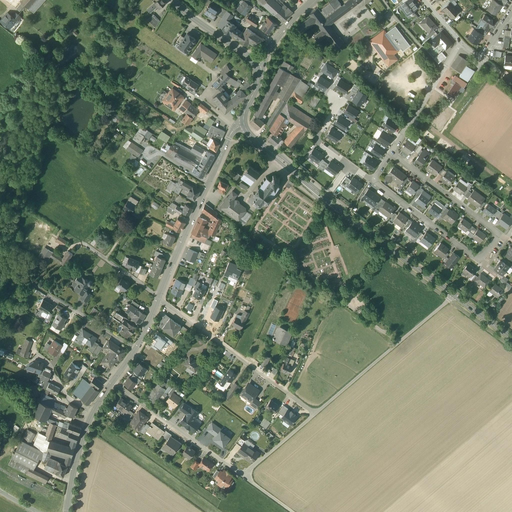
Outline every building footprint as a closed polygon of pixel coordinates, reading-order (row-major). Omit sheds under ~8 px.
[(20,2),(17,0),(14,0),(11,5),(15,9),(21,3),(20,2)] [(34,0),(21,0),(20,2),(21,3),(24,6),(27,8),(34,0)] [(34,0),(27,8),(32,12),(43,0),(34,0)] [(162,0),(158,0),(155,3),(157,6),(159,8),(165,3),(162,0)] [(267,0),(263,5),(264,5),(277,18),(284,10),(273,0),(267,0)] [(279,0),(273,0),(284,10),(285,11),(288,8),(283,3),(279,0)] [(330,0),(329,1),(330,1),(329,2),(330,2),(321,9),(322,10),(320,11),(325,18),(341,6),(340,4),(341,4),(337,0),(330,0)] [(412,0),(407,0),(401,5),(400,6),(407,16),(413,12),(418,8),(413,2),(414,2),(412,0)] [(447,0),(442,6),(440,7),(442,9),(450,2),(452,0),(447,0)] [(502,5),(493,0),(492,0),(487,9),(496,15),(502,5)] [(244,1),(238,9),(245,14),(251,6),(247,3),(244,1)] [(325,18),(324,19),(329,25),(351,8),(347,2),(341,6),(325,18)] [(450,2),(442,9),(451,18),(459,12),(450,2)] [(21,3),(15,9),(19,12),(24,6),(21,3)] [(218,11),(209,5),(204,13),(213,19),(216,15),(218,12),(218,11)] [(329,25),(324,19),(325,18),(320,11),(317,8),(309,14),(311,16),(297,26),(301,32),(315,22),(321,30),(313,36),(318,42),(326,36),(335,49),(343,42),(339,37),(338,37),(329,25)] [(284,10),(277,18),(283,22),(289,15),(285,11),(284,10)] [(218,25),(224,29),(223,30),(230,34),(234,28),(235,26),(229,22),(233,16),(227,12),(222,19),(218,25)] [(13,17),(8,13),(5,16),(6,17),(4,18),(3,19),(1,21),(4,24),(4,26),(6,27),(8,27),(8,28),(11,24),(13,24),(16,20),(13,17)] [(160,21),(153,15),(147,20),(155,29),(160,21)] [(257,20),(249,15),(245,20),(253,26),(257,20)] [(492,20),(484,15),(482,18),(482,20),(486,22),(483,27),(482,27),(487,30),(489,27),(490,27),(492,24),(492,20)] [(263,23),(260,27),(269,33),(270,30),(271,31),(273,29),(272,28),(272,27),(274,27),(276,23),(267,17),(265,20),(264,20),(262,23),(263,23)] [(436,27),(428,17),(420,23),(429,33),(433,29),(436,27)] [(483,27),(480,25),(478,28),(486,33),(488,30),(487,30),(482,27),(483,27)] [(395,26),(386,33),(394,44),(396,42),(401,48),(403,51),(410,46),(395,26)] [(478,28),(476,27),(475,29),(483,35),(484,36),(486,33),(478,28)] [(242,33),(234,28),(230,34),(239,40),(242,36),(240,35),(242,33)] [(247,28),(243,33),(242,33),(240,35),(242,36),(239,40),(247,46),(250,43),(255,34),(247,28)] [(433,29),(429,33),(426,35),(429,38),(436,32),(433,29)] [(475,29),(474,29),(468,39),(477,44),(483,35),(475,29)] [(386,33),(384,30),(369,41),(383,59),(388,66),(397,59),(393,54),(401,48),(396,42),(394,44),(386,33)] [(444,37),(440,32),(430,41),(434,46),(439,41),(441,44),(440,44),(441,45),(442,44),(446,49),(451,44),(445,36),(444,37)] [(184,38),(179,46),(188,52),(196,40),(187,34),(184,38)] [(255,34),(250,43),(257,48),(263,39),(255,34)] [(181,36),(176,44),(178,45),(179,46),(184,38),(181,36)] [(217,55),(201,44),(196,51),(192,56),(195,59),(197,60),(200,55),(211,63),(217,55)] [(442,52),(436,57),(441,61),(446,57),(442,52)] [(469,62),(458,55),(451,66),(461,73),(466,66),(469,62)] [(288,63),(284,70),(289,72),(292,66),(288,63)] [(333,77),(337,70),(326,63),(322,70),(333,77)] [(227,65),(221,71),(223,74),(224,73),(224,74),(231,68),(227,65)] [(474,71),(466,66),(461,73),(459,76),(467,81),(474,71)] [(280,67),(272,81),(279,85),(282,87),(290,73),(289,72),(284,70),(280,67)] [(223,74),(213,84),(218,89),(229,77),(224,74),(224,73),(223,74)] [(279,93),(277,96),(286,102),(301,79),(290,73),(282,87),(279,93)] [(320,76),(315,84),(324,90),(329,82),(320,76)] [(466,84),(454,76),(452,80),(455,82),(447,94),(452,98),(461,86),(464,88),(466,84)] [(186,77),(182,83),(186,86),(191,80),(186,77)] [(198,85),(191,80),(186,86),(190,89),(193,91),(198,85)] [(301,80),(295,89),(302,93),(308,84),(305,83),(301,80)] [(335,87),(345,93),(349,86),(339,80),(335,87)] [(231,94),(229,96),(235,104),(242,98),(245,94),(242,91),(250,84),(250,82),(249,81),(237,93),(235,91),(234,91),(231,94)] [(272,81),(269,87),(275,91),(279,85),(272,81)] [(354,84),(350,91),(355,94),(359,87),(354,84)] [(275,91),(269,87),(267,91),(273,94),(272,98),(275,100),(277,96),(279,93),(275,91)] [(182,96),(173,89),(172,89),(168,94),(170,96),(165,102),(173,109),(175,108),(176,106),(176,105),(180,100),(181,100),(182,98),(182,96)] [(302,93),(295,89),(290,96),(300,103),(305,95),(302,93)] [(267,91),(261,102),(267,105),(272,98),(273,94),(267,91)] [(359,91),(353,101),(360,106),(362,102),(363,103),(365,99),(364,99),(366,95),(359,91)] [(226,98),(221,92),(213,99),(219,106),(227,99),(226,98)] [(309,104),(314,107),(319,98),(315,95),(309,104)] [(235,104),(229,96),(226,98),(227,99),(219,106),(225,113),(235,104)] [(285,102),(282,100),(273,113),(277,115),(285,102)] [(185,101),(180,108),(185,112),(190,104),(185,101)] [(261,102),(254,114),(255,115),(256,115),(260,119),(267,105),(261,102)] [(298,110),(287,102),(277,117),(285,123),(288,119),(298,126),(305,130),(310,123),(305,119),(299,116),(296,113),(298,110)] [(208,110),(200,103),(197,107),(205,113),(207,111),(208,110)] [(198,111),(190,104),(185,112),(187,114),(192,118),(198,111)] [(343,112),(353,118),(358,111),(348,105),(343,112)] [(115,112),(111,118),(116,121),(120,114),(115,112)] [(184,117),(181,121),(186,124),(188,124),(192,118),(187,114),(184,117)] [(260,119),(256,115),(255,115),(249,122),(257,129),(264,122),(260,119)] [(349,122),(339,116),(334,123),(344,129),(349,122)] [(275,119),(271,117),(266,124),(270,127),(275,119)] [(285,123),(277,117),(270,129),(273,132),(277,135),(285,123)] [(383,125),(393,132),(398,125),(392,121),(392,120),(388,117),(383,125)] [(210,118),(201,132),(205,135),(214,121),(210,118)] [(157,119),(151,127),(154,130),(161,121),(157,119)] [(225,132),(212,125),(209,130),(209,131),(206,135),(211,138),(214,134),(222,138),(225,132)] [(305,130),(298,126),(292,131),(299,137),(305,130)] [(201,132),(195,128),(193,131),(190,134),(200,141),(205,135),(201,132)] [(326,135),(336,142),(341,134),(331,128),(326,135)] [(162,130),(158,136),(167,142),(171,135),(162,130)] [(299,137),(292,131),(283,141),(290,147),(299,137)] [(277,135),(273,132),(267,138),(275,145),(281,138),(277,135)] [(377,138),(388,145),(392,139),(382,132),(377,138)] [(220,143),(213,139),(209,147),(216,151),(220,143)] [(203,157),(198,154),(200,148),(194,145),(191,150),(175,141),(174,144),(179,147),(196,156),(195,159),(200,162),(201,161),(203,157)] [(411,144),(406,141),(404,144),(403,144),(402,145),(403,145),(400,149),(408,155),(412,149),(415,146),(415,145),(411,143),(411,144)] [(143,149),(132,142),(127,148),(138,156),(143,149)] [(174,144),(173,143),(171,145),(170,145),(166,153),(169,155),(169,156),(173,158),(174,158),(175,156),(174,155),(179,147),(174,144)] [(374,144),(370,151),(380,157),(384,151),(374,144)] [(196,156),(179,147),(174,155),(175,156),(192,165),(195,159),(196,156)] [(214,155),(201,148),(200,148),(198,154),(203,157),(201,161),(209,165),(214,155)] [(308,155),(318,162),(323,155),(314,148),(308,155)] [(423,150),(415,160),(421,164),(428,155),(423,150)] [(192,165),(175,156),(174,158),(193,168),(194,166),(192,165)] [(367,156),(362,164),(372,170),(377,163),(367,156)] [(209,165),(201,161),(200,162),(195,159),(192,165),(194,166),(198,168),(205,172),(209,165)] [(326,167),(328,164),(324,160),(318,167),(323,171),(326,167)] [(442,167),(432,160),(426,168),(435,175),(437,173),(441,168),(442,167)] [(326,167),(335,174),(340,168),(330,161),(328,164),(326,167)] [(249,165),(241,176),(251,184),(259,172),(249,165)] [(400,172),(393,167),(394,166),(393,166),(384,178),(388,181),(391,178),(396,182),(397,180),(400,182),(400,183),(401,182),(405,176),(406,176),(400,171),(400,172)] [(454,177),(446,171),(442,176),(440,179),(448,185),(454,177)] [(237,172),(231,181),(233,182),(234,183),(240,174),(237,172)] [(264,180),(262,183),(261,183),(260,183),(261,184),(259,187),(258,186),(258,187),(254,192),(253,192),(253,193),(247,201),(252,204),(252,203),(254,204),(255,204),(257,205),(257,206),(258,205),(260,205),(260,206),(261,205),(262,203),(263,203),(264,204),(263,204),(264,204),(265,204),(266,205),(266,204),(267,202),(268,203),(268,202),(272,197),(273,197),(273,196),(271,197),(274,193),(275,194),(275,193),(274,192),(277,189),(277,190),(278,189),(277,188),(279,186),(279,187),(280,186),(279,185),(280,184),(279,184),(276,182),(278,182),(278,181),(278,179),(279,180),(279,179),(278,178),(279,177),(278,177),(275,175),(275,174),(274,175),(273,174),(272,175),(273,175),(271,179),(268,176),(267,176),(267,177),(266,176),(265,176),(266,177),(264,179),(263,179),(264,180)] [(347,185),(351,180),(346,177),(340,184),(345,187),(347,185)] [(353,178),(351,180),(347,185),(356,192),(362,185),(353,178)] [(177,184),(171,180),(167,186),(173,190),(175,187),(177,184)] [(228,184),(220,180),(217,186),(220,187),(218,191),(223,193),(225,189),(225,190),(228,184)] [(199,191),(183,181),(181,185),(183,186),(189,190),(188,192),(189,193),(187,196),(194,200),(199,191)] [(412,181),(406,189),(412,194),(413,193),(417,188),(419,185),(412,181)] [(466,187),(458,181),(453,188),(461,194),(462,193),(466,187)] [(380,197),(368,189),(362,197),(366,200),(368,198),(375,204),(373,206),(374,206),(374,205),(378,200),(380,197)] [(234,200),(233,199),(237,194),(232,190),(227,198),(228,198),(227,199),(226,200),(225,200),(221,205),(221,208),(236,219),(239,218),(246,209),(245,207),(240,204),(239,204),(239,203),(239,200),(237,199),(235,199),(234,200)] [(423,191),(422,192),(421,193),(429,199),(430,197),(423,191)] [(477,196),(472,192),(471,193),(468,198),(467,199),(478,207),(479,206),(482,201),(484,198),(479,194),(477,196)] [(429,199),(421,193),(417,198),(415,201),(423,207),(429,199)] [(138,201),(131,196),(128,200),(135,205),(138,201)] [(135,205),(128,200),(123,208),(127,210),(127,209),(131,212),(135,205)] [(380,202),(377,207),(375,209),(379,211),(379,210),(383,204),(380,202)] [(394,208),(385,202),(383,204),(379,210),(388,217),(392,212),(394,208)] [(434,202),(428,211),(435,217),(438,213),(442,208),(441,208),(434,202)] [(183,209),(181,211),(182,212),(189,215),(193,208),(185,204),(183,209)] [(208,215),(211,208),(205,204),(202,211),(208,215)] [(496,210),(488,204),(483,211),(491,216),(493,214),(496,210)] [(183,209),(177,205),(174,210),(175,211),(180,214),(182,212),(181,211),(183,209)] [(217,213),(211,208),(208,215),(214,219),(215,217),(217,213)] [(252,214),(246,209),(239,218),(245,223),(252,214)] [(452,211),(449,209),(449,210),(444,216),(444,217),(448,220),(448,221),(451,223),(458,214),(455,212),(454,213),(452,211)] [(407,218),(399,212),(397,215),(393,220),(394,221),(401,226),(405,220),(407,218)] [(511,219),(503,213),(503,214),(499,219),(497,221),(507,229),(511,223),(511,221),(511,219)] [(199,217),(192,232),(200,235),(200,234),(203,228),(206,221),(207,220),(199,217)] [(214,219),(208,231),(215,234),(221,220),(215,217),(214,219)] [(471,224),(463,218),(457,225),(466,231),(467,230),(471,225),(471,224)] [(174,225),(172,228),(180,232),(185,223),(177,219),(174,225)] [(421,228),(412,221),(410,224),(406,230),(415,236),(419,231),(421,228)] [(208,231),(203,228),(200,234),(207,237),(208,238),(210,232),(208,231)] [(477,230),(475,228),(472,233),(473,235),(472,236),(480,242),(485,235),(477,229),(477,230)] [(200,235),(192,232),(190,237),(204,243),(207,237),(200,234),(200,235)] [(435,239),(426,232),(424,235),(420,240),(429,247),(435,239)] [(168,234),(166,239),(165,239),(163,242),(171,245),(175,237),(168,234)] [(415,236),(409,244),(412,246),(416,241),(418,238),(415,236)] [(66,242),(58,237),(56,240),(64,246),(66,242)] [(448,249),(440,243),(434,251),(442,257),(446,252),(448,249)] [(44,247),(38,257),(42,259),(48,250),(44,247)] [(197,253),(188,249),(185,258),(194,261),(197,253)] [(53,253),(48,250),(42,259),(47,263),(50,257),(53,253)] [(63,259),(56,255),(54,259),(60,264),(61,263),(65,266),(72,255),(67,251),(63,259)] [(199,251),(197,257),(203,259),(205,254),(199,251)] [(448,258),(445,262),(452,267),(459,257),(453,252),(448,258)] [(165,260),(157,256),(153,265),(161,269),(165,260)] [(139,263),(129,258),(125,267),(129,268),(128,269),(132,270),(132,269),(135,271),(138,265),(139,263)] [(505,263),(500,259),(497,264),(506,270),(509,266),(505,263)] [(237,266),(233,264),(229,263),(226,269),(227,269),(225,275),(228,277),(228,278),(230,279),(235,281),(236,282),(239,274),(238,273),(239,270),(236,268),(237,266)] [(472,267),(468,264),(463,271),(464,270),(468,272),(467,273),(467,274),(470,276),(475,269),(472,267)] [(506,270),(497,264),(493,268),(502,275),(506,270)] [(161,269),(153,265),(149,274),(157,277),(161,269)] [(490,280),(481,273),(475,280),(484,287),(490,280)] [(88,281),(79,275),(75,281),(79,283),(75,289),(83,294),(81,297),(87,301),(91,294),(86,291),(89,285),(91,285),(92,284),(92,282),(91,281),(90,280),(88,281)] [(129,284),(121,279),(118,283),(116,286),(125,291),(129,284)] [(186,283),(177,279),(171,293),(176,295),(176,293),(180,295),(186,283)] [(198,281),(194,289),(195,290),(193,295),(201,299),(205,290),(200,288),(202,284),(198,281)] [(495,283),(489,291),(498,297),(503,290),(495,283)] [(36,289),(34,293),(44,297),(46,294),(36,289)] [(53,305),(43,299),(38,308),(47,313),(48,314),(49,312),(53,305)] [(145,315),(130,305),(129,307),(126,311),(134,316),(132,319),(138,322),(139,323),(145,315)] [(215,306),(214,309),(210,317),(219,321),(224,310),(215,306)] [(99,311),(94,308),(90,315),(95,318),(99,311)] [(249,312),(245,310),(241,317),(240,319),(244,321),(249,312)] [(123,317),(116,312),(112,317),(120,322),(123,317)] [(59,314),(50,327),(54,330),(56,327),(60,329),(63,325),(62,324),(65,318),(59,314)] [(166,331),(173,321),(165,315),(158,325),(166,331)] [(240,319),(236,317),(232,324),(237,326),(236,327),(240,330),(245,321),(244,321),(240,319)] [(134,327),(125,321),(122,325),(124,327),(120,332),(127,337),(130,333),(131,334),(134,330),(133,329),(134,327)] [(173,336),(181,326),(173,321),(166,331),(173,336)] [(190,331),(183,326),(180,331),(186,336),(190,331)] [(291,332),(279,327),(275,338),(274,338),(277,340),(278,338),(287,342),(291,332)] [(80,344),(82,340),(91,346),(94,341),(95,341),(96,338),(83,329),(78,337),(77,336),(74,340),(80,344)] [(163,340),(156,335),(153,338),(156,340),(153,345),(157,348),(161,351),(164,346),(166,348),(169,344),(163,340)] [(173,342),(165,337),(163,340),(169,344),(171,345),(173,342)] [(26,339),(23,347),(22,347),(21,350),(19,355),(25,357),(27,351),(28,349),(29,349),(32,341),(26,339)] [(54,340),(51,344),(52,345),(51,345),(47,343),(44,347),(48,350),(56,355),(58,352),(59,353),(60,351),(59,350),(62,345),(54,340)] [(94,341),(91,346),(89,349),(93,352),(97,345),(98,344),(94,341)] [(114,353),(118,355),(120,357),(125,351),(118,346),(116,348),(107,341),(103,346),(110,352),(113,354),(114,353)] [(97,345),(93,352),(97,354),(102,348),(97,345)] [(109,367),(118,355),(114,353),(113,354),(110,352),(102,362),(109,367)] [(269,358),(264,356),(260,363),(266,366),(269,358)] [(193,360),(189,357),(184,365),(195,372),(199,366),(192,361),(193,360)] [(42,363),(34,360),(34,362),(33,362),(30,364),(31,368),(33,369),(33,370),(34,371),(36,372),(37,371),(39,372),(40,372),(41,368),(43,364),(42,363)] [(284,362),(281,371),(288,374),(292,366),(288,364),(285,362),(284,362)] [(79,368),(72,363),(65,372),(73,378),(78,370),(80,368),(79,368)] [(87,368),(82,364),(79,368),(80,368),(78,370),(83,373),(87,368)] [(139,364),(134,370),(136,371),(141,375),(146,369),(139,364)] [(229,370),(224,377),(219,384),(222,386),(227,379),(231,382),(236,375),(232,372),(233,371),(230,369),(229,370)] [(50,373),(44,370),(41,377),(47,380),(51,373),(50,373)] [(136,371),(133,375),(141,380),(143,377),(141,375),(136,371)] [(141,380),(133,375),(130,379),(136,383),(138,384),(141,380)] [(94,377),(89,384),(91,385),(96,389),(101,383),(96,378),(94,377)] [(130,379),(128,377),(124,383),(132,389),(136,383),(130,379)] [(165,378),(159,385),(163,388),(168,380),(165,378)] [(89,384),(83,379),(73,392),(81,399),(91,385),(89,384)] [(168,380),(163,388),(166,390),(172,383),(168,380)] [(60,388),(49,383),(46,388),(47,389),(49,390),(54,392),(57,394),(60,388)] [(159,385),(156,383),(145,397),(156,405),(160,399),(159,398),(166,390),(163,388),(159,385)] [(235,383),(225,397),(228,400),(239,386),(235,383)] [(38,396),(36,385),(28,386),(30,397),(38,396)] [(91,385),(81,399),(88,404),(99,391),(96,389),(91,385)] [(250,386),(248,386),(247,388),(247,390),(244,390),(241,394),(246,398),(246,399),(247,400),(247,399),(250,401),(258,391),(254,388),(254,389),(250,386)] [(170,395),(166,401),(168,403),(169,404),(170,405),(172,405),(174,407),(181,398),(173,392),(170,395)] [(58,404),(43,396),(40,401),(52,407),(55,408),(56,407),(58,404)] [(131,406),(121,398),(115,406),(126,414),(128,410),(131,406)] [(260,403),(254,399),(251,404),(257,408),(260,403)] [(278,405),(271,400),(265,407),(268,409),(273,412),(278,405)] [(40,401),(39,401),(32,414),(42,419),(46,421),(51,411),(52,407),(40,401)] [(63,410),(65,411),(65,413),(67,414),(73,417),(77,407),(69,403),(67,407),(65,406),(65,407),(64,406),(63,409),(64,409),(63,410)] [(186,413),(180,422),(194,432),(199,424),(195,421),(194,418),(198,412),(191,407),(185,403),(180,409),(186,413)] [(283,416),(287,410),(288,408),(284,405),(278,412),(283,416)] [(55,408),(52,407),(51,411),(64,417),(65,417),(67,414),(65,413),(65,411),(63,410),(59,408),(58,407),(57,409),(55,408)] [(126,414),(122,419),(127,422),(130,418),(133,413),(128,410),(126,414)] [(291,425),(297,417),(294,414),(294,413),(291,411),(290,412),(287,410),(283,416),(281,418),(291,425)] [(132,420),(129,424),(138,430),(143,424),(143,423),(148,417),(139,411),(132,420)] [(270,422),(264,418),(260,424),(265,428),(270,422)] [(46,421),(42,419),(40,423),(48,427),(50,422),(46,421)] [(284,427),(275,421),(269,428),(275,432),(278,429),(281,431),(284,427)] [(54,424),(50,422),(48,427),(45,436),(44,438),(49,441),(50,441),(56,425),(54,424)] [(81,427),(69,423),(66,429),(70,431),(79,434),(81,427)] [(152,423),(150,426),(149,425),(149,426),(148,428),(145,431),(151,435),(151,434),(158,439),(161,435),(163,433),(162,432),(156,428),(157,427),(152,423)] [(216,436),(220,431),(221,430),(212,423),(207,429),(216,436)] [(66,429),(61,427),(58,434),(67,437),(70,431),(66,429)] [(36,434),(28,429),(21,440),(29,445),(36,434)] [(79,434),(70,431),(67,437),(72,439),(77,441),(79,434)] [(222,447),(229,438),(220,431),(216,436),(214,439),(220,444),(219,444),(222,447)] [(172,435),(167,432),(163,436),(163,437),(168,440),(170,436),(171,437),(172,435)] [(39,433),(33,447),(43,451),(46,452),(47,450),(49,441),(44,438),(45,436),(39,433)] [(171,437),(170,436),(168,440),(162,448),(172,455),(180,443),(171,437)] [(246,441),(240,437),(236,442),(242,446),(244,443),(246,441)] [(21,440),(20,440),(12,457),(15,459),(12,466),(26,473),(29,467),(34,469),(40,458),(43,451),(33,447),(29,445),(21,440)] [(50,441),(49,441),(47,450),(66,455),(65,460),(64,463),(68,465),(67,466),(69,466),(74,448),(69,446),(50,441)] [(244,443),(242,446),(237,452),(250,461),(253,458),(254,459),(258,453),(244,443)] [(187,446),(182,453),(189,459),(192,455),(195,451),(187,446)] [(46,452),(43,451),(40,458),(47,461),(49,458),(51,454),(46,452)] [(49,458),(47,461),(44,468),(52,471),(57,461),(49,458)] [(213,464),(204,458),(199,464),(199,465),(200,466),(202,466),(208,471),(213,464)] [(64,464),(57,461),(52,471),(63,476),(67,466),(68,465),(64,463),(64,464)] [(49,477),(34,469),(31,476),(46,483),(49,477)] [(215,478),(217,480),(216,481),(220,484),(228,473),(225,471),(224,470),(221,473),(219,472),(215,478)] [(228,473),(220,484),(224,487),(225,485),(227,487),(231,481),(231,480),(229,479),(232,476),(230,475),(230,474),(228,473)]
